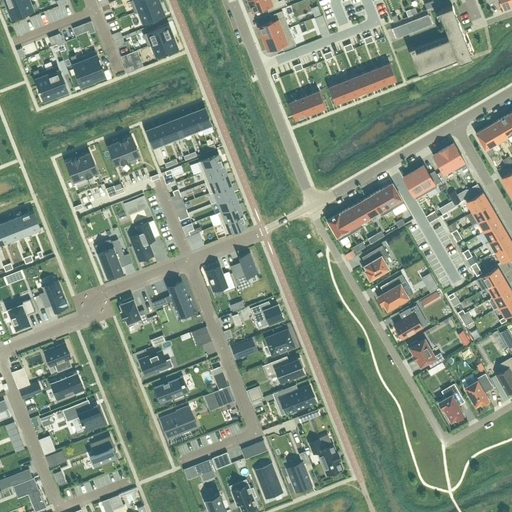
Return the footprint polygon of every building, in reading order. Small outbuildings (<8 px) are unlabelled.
[(23,0),(8,6),(12,17),(37,8),(35,2),(31,4),(28,0),(23,0)] [(158,0),(129,0),(134,12),(136,12),(136,11),(159,2),(158,0)] [(268,11),(286,4),(284,0),(278,0),(277,0),(247,0),(252,11),(266,5),(268,11)] [(511,0),(487,0),(488,3),(496,1),(495,0),(498,0),(502,9),(511,5),(511,0)] [(109,2),(100,6),(102,11),(111,8),(109,2)] [(159,2),(136,11),(136,12),(141,23),(164,14),(159,2)] [(452,4),(438,10),(448,37),(415,50),(414,46),(408,48),(418,73),(457,58),(458,61),(472,56),(452,4)] [(263,37),(288,27),(282,10),(269,15),(271,20),(258,26),(263,37)] [(91,20),(85,22),(89,31),(94,29),(91,20)] [(168,24),(142,34),(147,46),(149,45),(149,44),(172,35),(168,24)] [(288,27),(263,37),(267,49),(281,44),(283,50),(295,45),(288,27)] [(120,30),(111,34),(113,39),(122,36),(120,30)] [(59,33),(53,35),(57,43),(62,41),(59,33)] [(53,35),(48,37),(51,45),(57,43),(53,35)] [(172,35),(149,44),(149,45),(154,56),(166,52),(166,53),(176,50),(175,48),(177,47),(172,35)] [(122,36),(113,39),(116,45),(124,41),(122,36)] [(22,47),(16,49),(19,58),(25,56),(22,47)] [(94,50),(83,55),(92,79),(104,75),(94,50)] [(75,54),(70,56),(81,84),(92,79),(83,55),(76,57),(75,54)] [(389,62),(378,66),(385,83),(396,79),(389,62)] [(133,64),(124,67),(127,73),(135,69),(133,64)] [(57,65),(45,69),(55,94),(67,90),(57,65)] [(378,66),(368,70),(375,87),(385,83),(378,66)] [(37,69),(33,71),(39,88),(37,88),(41,98),(43,97),(43,99),(55,94),(45,69),(39,72),(37,69)] [(368,70),(358,74),(365,91),(375,87),(368,70)] [(358,74),(348,78),(355,95),(365,91),(358,74)] [(348,78),(338,82),(345,99),(355,95),(348,78)] [(338,82),(328,86),(335,103),(345,99),(338,82)] [(319,89),(308,93),(315,110),(325,106),(319,89)] [(308,94),(298,97),(305,114),(315,110),(308,94)] [(298,97),(288,101),(294,118),(305,114),(298,97)] [(204,107),(194,111),(201,127),(210,123),(204,107)] [(194,111),(185,115),(191,130),(201,127),(194,111)] [(511,132),(511,121),(507,113),(497,119),(507,136),(507,135),(511,132)] [(185,115),(175,119),(182,134),(191,130),(185,115)] [(175,119),(166,122),(172,138),(182,134),(175,119)] [(507,136),(497,119),(487,125),(496,142),(497,144),(508,138),(507,135),(507,136)] [(166,122),(156,126),(163,142),(172,138),(166,122)] [(485,149),(496,142),(487,125),(475,132),(485,149)] [(156,126),(146,130),(153,145),(163,142),(156,126)] [(301,134),(296,136),(299,144),(305,141),(301,134)] [(131,136),(120,140),(127,159),(139,154),(131,136)] [(120,140),(108,145),(115,163),(127,159),(120,140)] [(453,143),(443,149),(454,168),(455,171),(466,164),(453,143)] [(443,149),(433,155),(444,174),(454,168),(443,149)] [(89,152),(78,157),(85,175),(88,182),(97,178),(94,171),(97,170),(89,152)] [(218,153),(197,161),(201,172),(222,164),(218,153)] [(78,157),(66,161),(73,179),(76,186),(88,182),(85,175),(78,157)] [(222,164),(201,172),(205,182),(226,174),(222,164)] [(423,165),(413,171),(425,192),(436,186),(434,184),(440,181),(434,170),(428,173),(423,165)] [(511,170),(501,177),(507,187),(511,184),(511,170)] [(413,171),(403,177),(415,198),(425,192),(413,171)] [(226,174),(205,182),(209,193),(213,191),(213,190),(230,184),(226,174)] [(380,188),(392,209),(403,202),(391,182),(380,188)] [(230,184),(213,190),(213,191),(217,200),(234,194),(230,184)] [(113,185),(105,188),(109,197),(117,194),(115,190),(113,185)] [(381,215),(392,209),(380,188),(369,194),(379,211),(378,211),(381,215)] [(465,200),(472,211),(488,202),(481,191),(465,200)] [(144,194),(123,202),(125,208),(136,204),(138,209),(148,205),(144,194)] [(234,194),(217,200),(221,210),(221,211),(238,204),(234,194)] [(369,217),(378,211),(379,211),(369,194),(359,200),(369,217)] [(359,223),(369,217),(359,200),(349,206),(358,223),(359,223)] [(493,212),(488,202),(472,211),(477,221),(493,212)] [(221,210),(216,212),(221,222),(242,214),(238,204),(221,211),(221,210)] [(361,227),(359,223),(358,223),(349,206),(339,212),(338,213),(350,233),(361,227)] [(33,211),(22,215),(29,232),(40,228),(33,211)] [(338,240),(350,233),(338,213),(339,212),(338,211),(326,219),(338,240)] [(477,221),(483,231),(499,222),(499,221),(493,212),(477,221)] [(242,214),(221,222),(225,233),(246,224),(242,214)] [(22,215),(12,219),(19,236),(29,232),(22,215)] [(12,219),(2,223),(9,240),(19,236),(12,219)] [(138,233),(129,237),(138,259),(141,258),(141,260),(147,258),(146,256),(153,254),(148,241),(154,238),(148,221),(135,226),(138,233)] [(485,243),(505,231),(499,221),(499,222),(483,231),(489,240),(485,243)] [(2,223),(0,223),(0,242),(9,240),(2,223)] [(485,243),(491,253),(510,241),(511,241),(505,231),(485,243)] [(105,249),(97,252),(107,276),(122,270),(117,258),(124,255),(117,238),(111,241),(110,238),(102,241),(105,249)] [(510,241),(491,253),(495,251),(501,261),(511,254),(511,243),(511,241),(510,241)] [(363,272),(361,273),(365,279),(366,278),(367,279),(388,267),(383,258),(388,255),(382,244),(368,252),(372,259),(362,265),(364,269),(362,270),(363,272)] [(230,265),(229,265),(239,290),(240,290),(240,289),(250,285),(246,275),(256,271),(257,272),(258,272),(250,252),(239,256),(238,255),(240,263),(231,266),(230,265)] [(223,291),(235,286),(230,273),(223,275),(219,265),(206,270),(213,290),(221,287),(223,291)] [(487,286),(503,277),(497,267),(481,276),(487,286)] [(391,287),(375,297),(379,304),(381,303),(385,309),(407,296),(400,283),(405,280),(401,273),(387,281),(391,287)] [(508,287),(503,277),(487,286),(492,296),(508,287)] [(181,279),(166,285),(178,317),(194,311),(181,279)] [(44,291),(39,293),(45,307),(52,304),(54,310),(67,304),(57,280),(42,286),(44,291)] [(511,298),(511,293),(508,287),(492,296),(498,306),(511,298)] [(30,297),(7,307),(15,329),(30,323),(26,314),(35,310),(30,297)] [(124,302),(120,303),(122,310),(121,311),(124,318),(125,318),(127,322),(128,325),(141,320),(142,323),(148,320),(143,309),(138,311),(133,298),(131,299),(131,297),(123,300),(124,302)] [(159,298),(152,301),(154,307),(162,304),(159,298)] [(511,311),(511,298),(498,306),(504,316),(511,311)] [(283,317),(277,304),(271,307),(268,300),(249,307),(253,316),(258,314),(263,325),(283,317)] [(402,338),(422,326),(414,312),(419,309),(416,303),(405,309),(408,315),(393,323),(397,331),(396,331),(399,337),(401,336),(402,338)] [(237,313),(232,315),(235,324),(241,322),(237,313)] [(287,329),(265,337),(272,354),(294,346),(287,329)] [(252,338),(241,342),(244,348),(254,344),(252,338)] [(443,358),(440,352),(434,355),(424,338),(417,342),(416,340),(410,344),(411,346),(409,347),(413,353),(411,354),(414,359),(416,358),(420,365),(427,361),(430,366),(443,358)] [(70,356),(65,342),(44,350),(49,365),(54,363),(57,370),(70,365),(67,358),(70,356)] [(161,351),(140,359),(145,374),(158,369),(159,371),(172,366),(169,358),(165,360),(161,351)] [(495,374),(506,393),(511,389),(511,358),(510,356),(497,364),(501,371),(495,374)] [(281,357),(269,362),(273,374),(277,372),(281,382),(303,373),(301,367),(303,366),(299,357),(283,363),(281,357)] [(76,372),(51,382),(58,399),(74,393),(73,390),(82,386),(76,372)] [(464,386),(475,405),(480,402),(481,403),(488,399),(483,391),(486,389),(487,390),(492,387),(484,373),(476,378),(476,379),(464,386)] [(182,375),(154,386),(157,393),(161,403),(170,399),(168,396),(185,390),(183,383),(184,383),(183,381),(182,381),(180,377),(183,376),(182,375)] [(224,376),(215,380),(218,389),(227,385),(224,376)] [(27,377),(15,381),(18,387),(29,383),(27,377)] [(462,399),(453,383),(447,387),(451,394),(438,401),(442,408),(443,407),(450,420),(455,418),(463,414),(456,402),(462,399)] [(232,393),(229,384),(227,385),(218,389),(203,395),(205,400),(218,395),(219,398),(232,393)] [(272,392),(280,414),(315,401),(309,384),(293,391),(291,385),(272,392)] [(28,385),(19,389),(22,397),(32,394),(28,385)] [(85,429),(104,421),(99,409),(98,409),(97,405),(91,407),(88,398),(62,409),(66,421),(79,416),(85,429)] [(163,418),(169,435),(195,425),(188,405),(176,409),(177,412),(163,418)] [(317,408),(308,412),(310,417),(319,414),(317,408)] [(51,413),(39,417),(43,426),(54,421),(51,413)] [(14,420),(4,424),(9,437),(19,433),(14,420)] [(90,455),(94,466),(116,458),(113,451),(116,450),(110,435),(90,443),(94,453),(90,455)] [(319,438),(308,442),(312,452),(317,450),(326,473),(329,472),(330,474),(339,470),(339,468),(341,467),(338,460),(339,459),(339,458),(339,457),(338,457),(337,453),(337,452),(337,453),(336,451),(335,452),(332,444),(323,447),(319,438)] [(62,449),(55,451),(59,460),(66,458),(62,449)] [(301,461),(286,467),(295,490),(308,485),(305,477),(308,476),(303,465),(310,462),(305,450),(298,453),(301,461)] [(227,451),(212,457),(216,468),(231,462),(227,451)] [(209,459),(197,464),(200,473),(213,468),(209,458),(208,458),(209,459)] [(271,463),(255,470),(265,497),(267,497),(266,496),(280,491),(281,491),(282,491),(271,463)] [(23,471),(7,478),(10,486),(26,479),(23,471)] [(240,486),(231,490),(237,503),(240,502),(243,510),(256,505),(253,497),(256,495),(253,486),(249,487),(245,479),(238,482),(240,486)] [(28,481),(13,487),(15,492),(30,486),(28,481)] [(39,488),(32,491),(39,509),(46,506),(39,488)] [(205,499),(209,511),(226,511),(219,494),(205,499)] [(114,511),(108,498),(101,500),(105,511),(114,511)]
